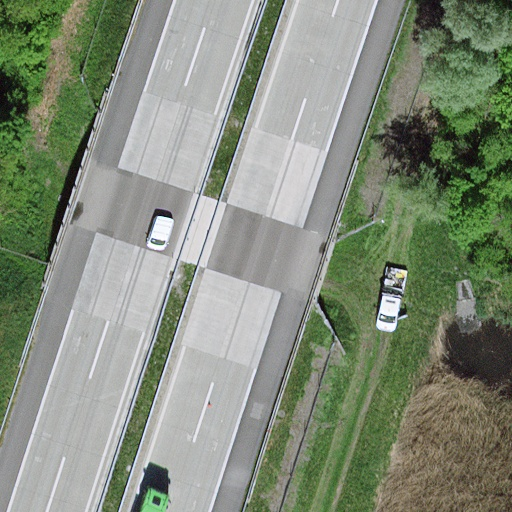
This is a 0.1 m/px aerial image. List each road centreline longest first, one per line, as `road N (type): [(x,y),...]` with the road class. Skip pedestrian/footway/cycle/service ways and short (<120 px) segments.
road 1 (motorway): [(177,511),(347,0)]
road 2 (motorway): [(215,0),(53,511)]
